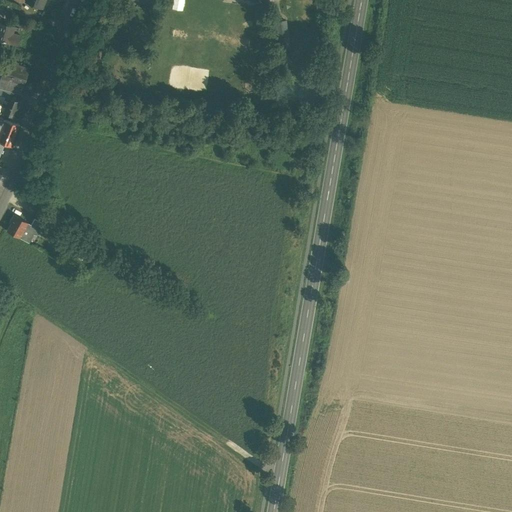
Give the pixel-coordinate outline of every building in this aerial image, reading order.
[(14,24),(0,20),(0,35),(4,37),(3,37),(10,39),(14,24)] [(287,20),(277,22),(280,42),(290,41),(287,20)] [(27,67),(7,60),(1,78),(21,84),(27,67)] [(1,78),(0,81),(0,85),(19,91),(21,84),(1,78)] [(12,90),(0,86),(0,93),(6,95),(7,94),(10,95),(12,90)] [(6,95),(0,93),(0,110),(1,111),(2,109),(17,115),(23,100),(10,95),(7,94),(6,95)] [(20,124),(2,117),(0,121),(0,125),(2,126),(17,131),(20,124)] [(17,131),(2,126),(0,131),(0,139),(5,141),(12,144),(17,131)] [(46,225),(49,219),(37,212),(34,218),(46,225)] [(28,222),(14,214),(9,221),(11,222),(7,230),(19,237),(28,222)] [(46,225),(34,218),(31,224),(30,224),(37,228),(43,231),(46,225)] [(31,224),(28,222),(19,237),(29,242),(37,228),(30,224),(31,224)]
